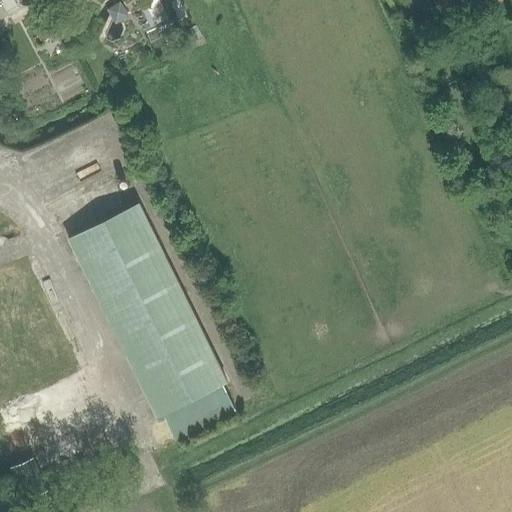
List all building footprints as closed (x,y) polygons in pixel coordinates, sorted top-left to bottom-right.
[(0,0),(0,18),(35,0),(0,0)] [(54,33),(65,28),(49,0),(42,0),(38,2),(49,22),(54,33)] [(457,0),(430,0),(436,10),(441,8),(444,13),(460,5),(457,0)] [(49,22),(35,30),(40,41),(54,33),(49,22)] [(490,25),(480,30),(484,38),(494,33),(490,25)] [(138,203),(66,239),(155,417),(163,413),(176,439),(235,409),(222,384),(227,382),(138,203)] [(32,458),(10,468),(24,500),(47,490),(46,487),(32,458)]
